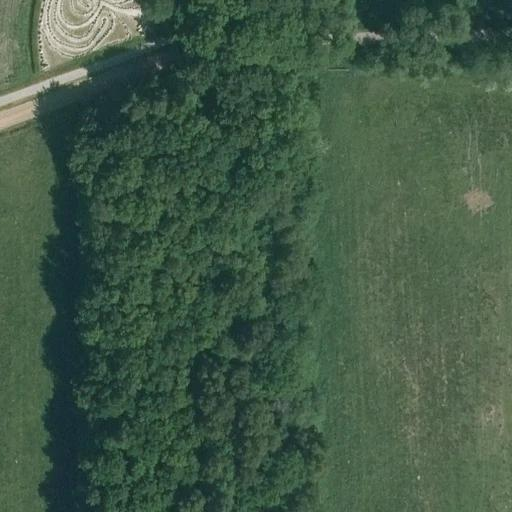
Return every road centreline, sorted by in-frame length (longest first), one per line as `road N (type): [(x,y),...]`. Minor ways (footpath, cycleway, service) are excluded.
road 1 (unclassified): [(511,39),(256,42),(200,51),(181,0)]
road 2 (track): [(200,51),(0,121)]
